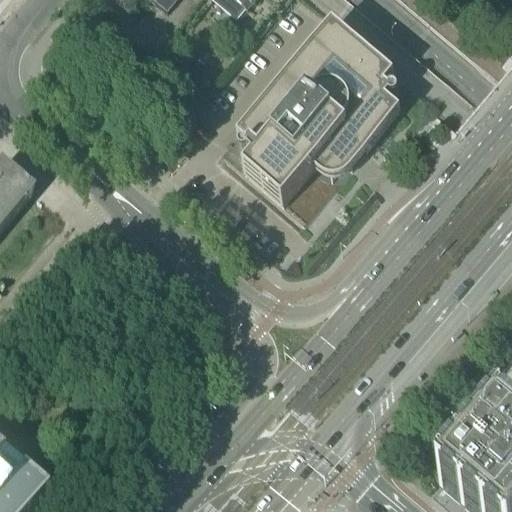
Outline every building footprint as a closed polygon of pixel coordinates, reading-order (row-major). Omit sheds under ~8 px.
[(156,0),(152,5),(167,18),(181,0),(156,0)] [(213,0),(211,3),(225,14),(236,0),(213,0)] [(236,0),(225,14),(235,23),(243,13),(247,16),(260,0),(236,0)] [(221,162),(282,214),(304,232),(345,184),(366,159),(415,102),(332,31),(221,162)] [(0,172),(0,237),(32,199),(0,172)] [(511,372),(492,396),(511,413),(511,372)] [(464,511),(511,511),(511,423),(505,418),(504,419),(500,416),(499,415),(498,415),(498,416),(494,420),(492,419),(478,436),(479,437),(475,442),(474,441),(459,458),(461,459),(456,464),(455,463),(441,480),(442,481),(438,485),(438,486),(438,487),(443,491),(442,493),(459,507),(460,506),(465,510),(464,511)] [(0,463),(0,511),(33,511),(44,500),(0,463)]
